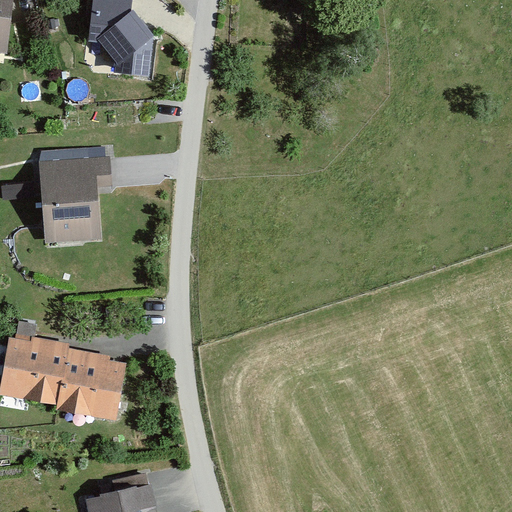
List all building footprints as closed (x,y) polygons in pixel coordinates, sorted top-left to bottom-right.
[(12,0),(0,0),(0,50),(6,51),(12,0)] [(132,0),(94,0),(90,41),(101,44),(116,63),(115,71),(151,76),(154,36),(131,11),(132,0)] [(111,157),(38,162),(44,244),(101,240),(98,188),(113,187),(111,157)] [(69,349),(10,338),(0,389),(0,393),(58,404),(69,349)] [(110,357),(69,349),(58,404),(117,415),(126,365),(109,362),(110,357)] [(152,486),(86,501),(88,511),(150,511),(158,510),(152,486)]
